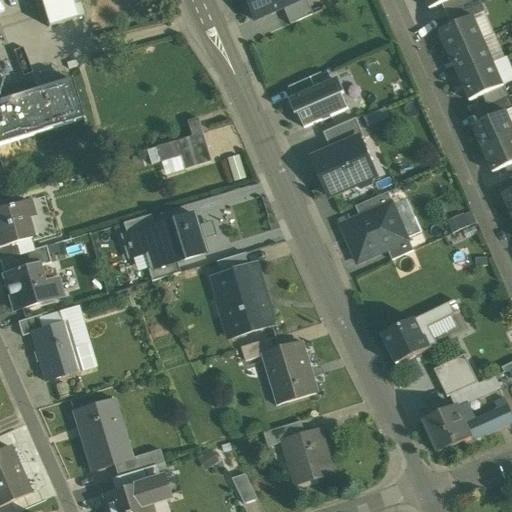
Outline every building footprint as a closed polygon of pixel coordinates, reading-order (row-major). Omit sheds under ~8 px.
[(38,0),(48,28),(76,19),(69,0),(38,0)] [(244,0),(254,21),(256,20),(282,10),(302,0),(244,0)] [(304,0),(302,0),(282,10),(289,26),(312,16),(304,0)] [(424,0),(429,11),(442,5),(453,0),(424,0)] [(453,0),(442,5),(447,16),(480,1),(479,0),(453,0)] [(480,1),(447,16),(452,27),(474,17),(485,13),(480,1)] [(452,27),(439,32),(449,56),(484,41),(474,17),(452,27)] [(484,41),(449,56),(459,79),(494,63),(484,41)] [(494,63),(459,79),(469,102),(482,96),(504,87),(494,63)] [(288,87),(293,100),(326,86),(321,74),(288,87)] [(0,101),(0,153),(85,127),(70,80),(0,101)] [(293,100),(291,101),(303,129),(350,109),(338,81),(326,86),(293,100)] [(504,87),(482,96),(487,107),(509,98),(505,87),(504,87)] [(511,96),(509,98),(487,107),(492,118),(507,112),(511,109),(511,96)] [(492,118),(472,127),(482,150),(511,137),(511,124),(507,112),(492,118)] [(197,119),(187,122),(191,137),(202,134),(197,119)] [(357,119),(324,133),(332,153),(361,140),(365,138),(357,119)] [(191,137),(156,148),(160,162),(179,156),(184,171),(210,163),(202,134),(191,137)] [(511,137),(482,150),(492,174),(505,168),(511,165),(511,137)] [(332,153),(315,160),(332,198),(378,178),(361,140),(332,153)] [(156,148),(146,151),(151,165),(160,162),(156,148)] [(245,179),(238,156),(226,159),(233,182),(245,179)] [(511,191),(502,196),(511,218),(511,191)] [(388,193),(355,207),(360,218),(391,205),(392,206),(393,205),(388,193)] [(43,197),(27,203),(32,219),(25,221),(31,240),(32,243),(55,236),(50,221),(54,215),(47,212),(43,197)] [(27,203),(0,210),(0,249),(31,240),(25,221),(32,219),(27,203)] [(360,218),(342,226),(358,263),(387,250),(407,242),(407,240),(392,206),(391,205),(360,218)] [(452,231),(467,224),(462,213),(447,220),(452,231)] [(126,235),(124,236),(127,246),(126,246),(127,251),(129,250),(131,259),(148,254),(152,268),(152,269),(176,262),(204,254),(193,215),(154,227),(126,235)] [(150,216),(122,225),(126,235),(154,227),(150,216)] [(31,240),(0,249),(0,261),(23,254),(34,251),(32,243),(31,240)] [(407,242),(387,250),(392,261),(414,252),(409,240),(407,240),(407,242)] [(34,251),(23,254),(27,270),(44,265),(44,266),(49,264),(45,248),(34,251)] [(23,254),(0,261),(0,266),(3,277),(27,270),(23,254)] [(245,254),(216,263),(220,276),(249,268),(245,254)] [(176,262),(152,269),(152,268),(147,269),(151,282),(179,274),(176,262)] [(27,270),(3,277),(13,312),(62,297),(54,270),(46,272),(44,266),(44,265),(27,270)] [(220,276),(213,278),(232,339),(274,326),(256,266),(249,268),(220,276)] [(449,304),(415,320),(424,339),(426,338),(432,349),(437,346),(429,328),(455,315),(449,304)] [(87,346),(75,308),(40,318),(44,329),(66,323),(74,350),(87,346)] [(40,316),(17,323),(21,337),(30,334),(30,333),(44,329),(40,318),(40,316)] [(415,320),(382,336),(397,366),(399,365),(432,349),(426,338),(424,339),(415,320)] [(44,329),(30,333),(30,334),(45,383),(80,372),(74,350),(66,323),(44,329)] [(271,340),(242,348),(246,362),(264,357),(263,355),(274,352),(271,340)] [(274,352),(263,355),(264,357),(276,396),(285,393),(289,404),(317,395),(301,343),(274,352)] [(87,346),(74,350),(80,372),(93,368),(87,346)] [(474,385),(462,359),(446,366),(457,392),(474,385)] [(494,377),(475,385),(480,397),(499,389),(494,377)] [(63,384),(55,386),(59,399),(67,397),(63,384)] [(475,385),(451,396),(456,407),(457,407),(457,408),(480,397),(475,385)] [(498,412),(466,427),(472,439),(511,421),(511,415),(504,399),(495,404),(498,412)] [(114,400),(72,413),(74,418),(75,421),(78,421),(94,472),(113,466),(122,464),(121,462),(132,459),(114,400)] [(456,407),(424,421),(439,454),(472,439),(466,427),(457,408),(457,407),(456,407)] [(322,431),(306,436),(302,422),(264,433),(269,447),(287,441),(295,468),(292,469),(297,486),(335,475),(322,431)] [(0,451),(0,508),(30,495),(9,447),(0,451)] [(132,459),(121,462),(122,464),(113,466),(117,478),(140,471),(136,458),(132,459)] [(140,471),(117,478),(121,490),(159,479),(156,467),(140,471)] [(241,504),(255,499),(246,473),(232,477),(241,504)] [(121,490),(103,495),(108,511),(146,511),(145,507),(165,501),(159,479),(121,490)]
